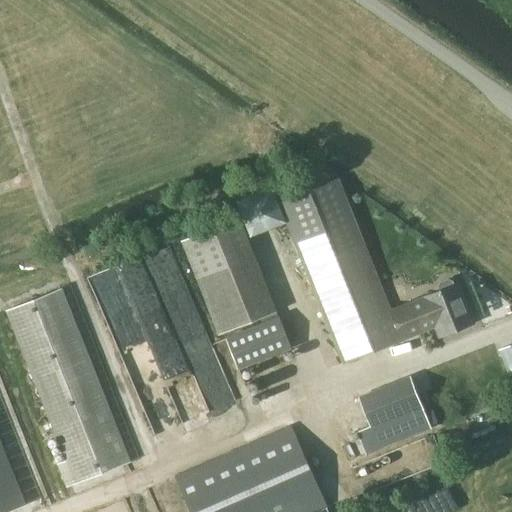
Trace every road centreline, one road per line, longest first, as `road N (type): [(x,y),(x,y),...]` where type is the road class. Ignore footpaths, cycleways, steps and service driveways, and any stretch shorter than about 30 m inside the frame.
road 1 (track): [(156,470),(34,177),(0,74)]
road 2 (unclassified): [(511,105),(363,0)]
